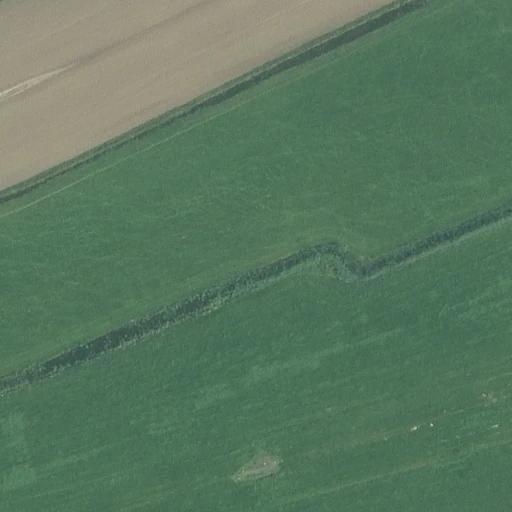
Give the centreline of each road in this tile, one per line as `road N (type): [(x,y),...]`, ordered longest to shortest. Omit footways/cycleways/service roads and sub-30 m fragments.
road 1 (track): [(0,232),(511,83)]
road 2 (track): [(104,511),(511,392)]
